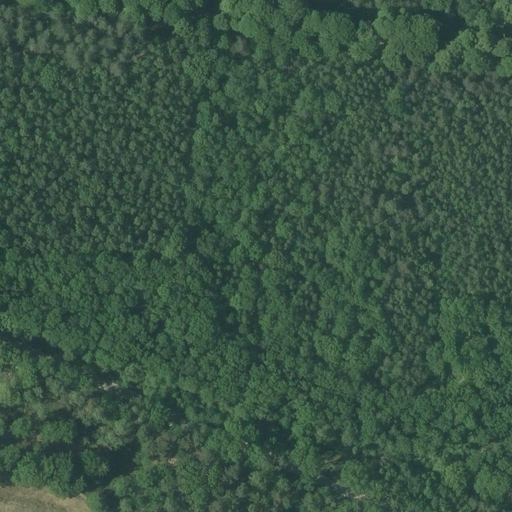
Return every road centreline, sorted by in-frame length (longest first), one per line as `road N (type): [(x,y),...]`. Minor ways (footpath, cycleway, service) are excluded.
road 1 (track): [(511,63),(94,0)]
road 2 (unclassified): [(385,511),(0,339)]
